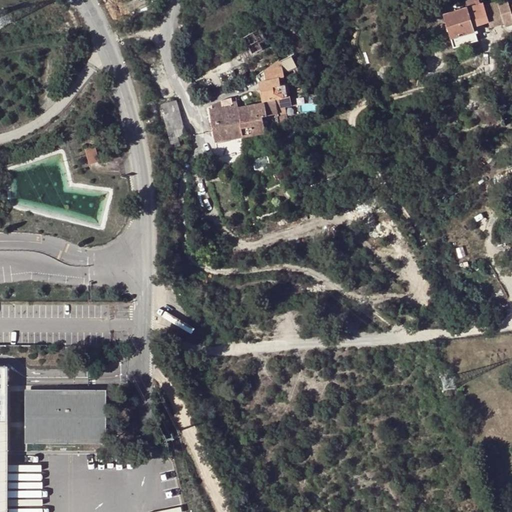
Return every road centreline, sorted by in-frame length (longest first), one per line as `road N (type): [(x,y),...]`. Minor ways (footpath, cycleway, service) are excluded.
road 1 (residential): [(511,328),(207,352),(143,336)]
road 2 (unclassified): [(143,336),(142,218),(120,92),(82,0)]
road 3 (track): [(223,511),(173,394),(143,365)]
road 4 (residential): [(171,0),(162,45),(194,121),(193,152)]
road 5 (unknown): [(115,254),(111,268),(97,274),(0,264)]
